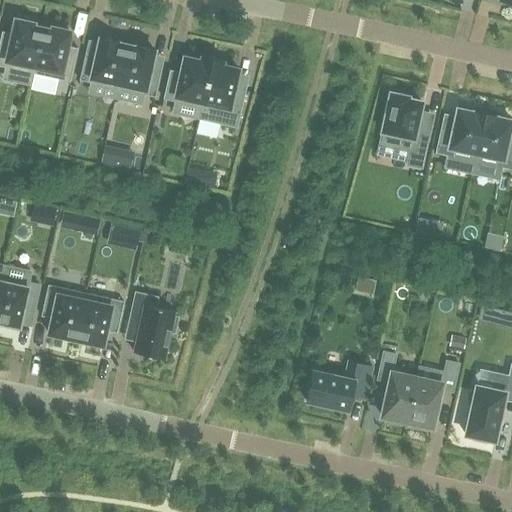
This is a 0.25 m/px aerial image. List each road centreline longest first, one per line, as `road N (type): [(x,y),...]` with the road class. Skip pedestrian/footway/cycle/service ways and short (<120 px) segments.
road 1 (unclassified): [(190,431),(261,268),(335,23)]
road 2 (residential): [(190,431),(511,503)]
road 3 (residential): [(0,388),(190,431)]
road 4 (residential): [(335,23),(511,62)]
